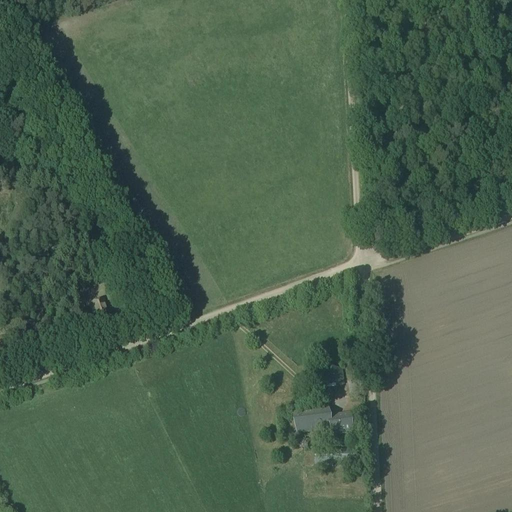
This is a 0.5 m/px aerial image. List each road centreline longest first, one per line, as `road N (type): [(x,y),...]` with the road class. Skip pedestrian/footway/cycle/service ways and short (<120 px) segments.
road 1 (track): [(0,388),(360,265)]
road 2 (track): [(360,265),(348,0)]
road 3 (track): [(376,511),(360,265)]
road 4 (track): [(360,265),(511,215)]
